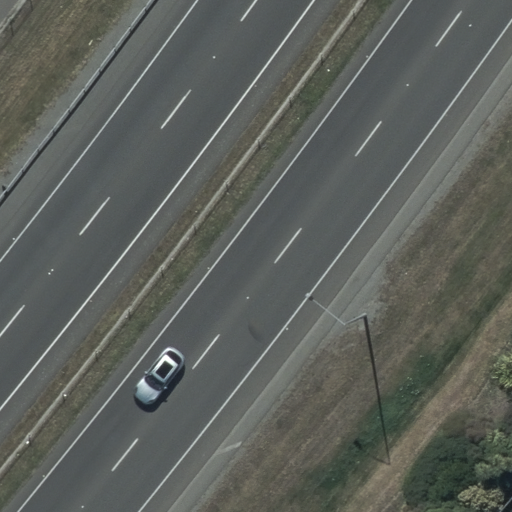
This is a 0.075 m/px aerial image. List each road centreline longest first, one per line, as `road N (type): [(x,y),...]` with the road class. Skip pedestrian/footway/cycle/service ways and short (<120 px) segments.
road 1 (motorway): [(466,0),(220,337),(77,511)]
road 2 (motorway): [(0,337),(254,0)]
